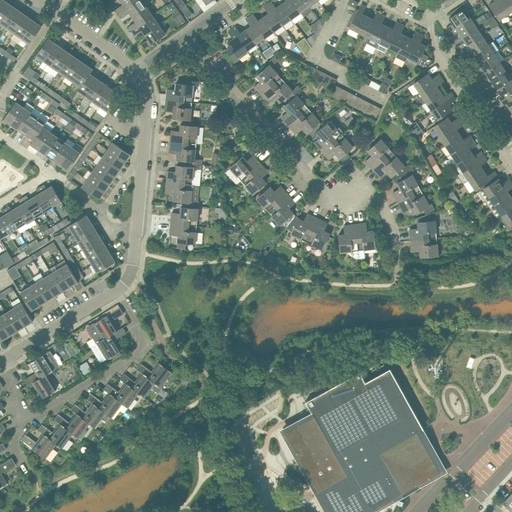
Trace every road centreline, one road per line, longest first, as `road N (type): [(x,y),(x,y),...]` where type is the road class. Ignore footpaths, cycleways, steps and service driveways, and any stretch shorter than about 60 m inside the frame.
road 1 (residential): [(395,248),(376,196),(332,198),(184,36)]
road 2 (residential): [(26,419),(139,352),(143,336),(115,291)]
road 3 (unclassified): [(429,4),(440,59),(511,168)]
road 4 (residential): [(136,72),(145,117),(133,236)]
road 5 (residential): [(511,414),(419,511)]
road 6 (residential): [(115,291),(2,359)]
